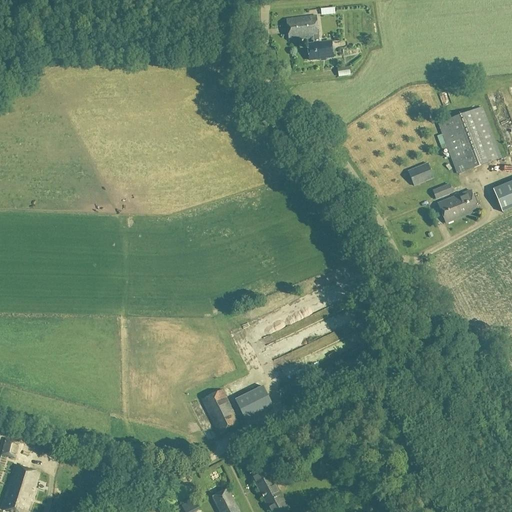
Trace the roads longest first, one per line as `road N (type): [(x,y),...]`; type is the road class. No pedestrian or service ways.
road 1 (unclassified): [(511,469),(359,175),(287,109),(264,76),(263,0)]
road 2 (track): [(443,340),(181,470),(0,427)]
